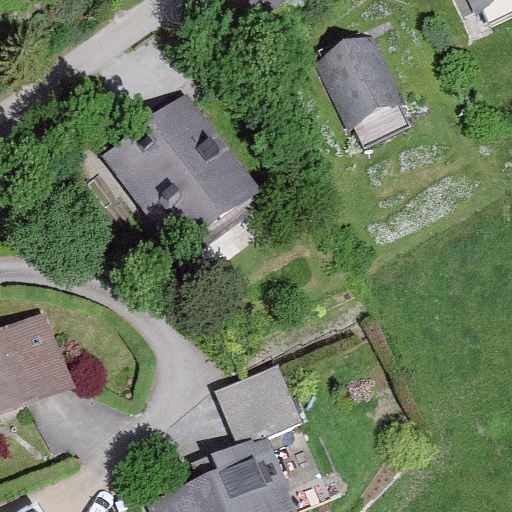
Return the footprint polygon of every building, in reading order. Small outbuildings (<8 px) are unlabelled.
[(494,0),(467,0),(472,10),(494,0)] [(399,117),(368,48),(317,70),(348,139),(399,117)] [(251,202),(181,109),(101,169),(171,262),(251,202)] [(0,419),(69,392),(39,319),(0,334),(0,419)] [(292,424),(272,376),(215,399),(234,448),(292,424)] [(285,511),(257,446),(206,468),(212,482),(147,510),(148,511),(285,511)]
